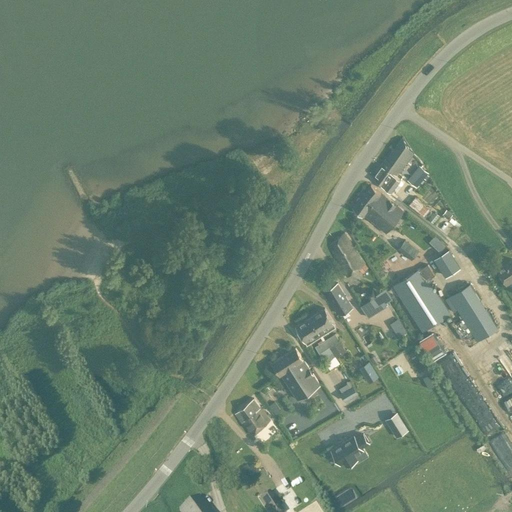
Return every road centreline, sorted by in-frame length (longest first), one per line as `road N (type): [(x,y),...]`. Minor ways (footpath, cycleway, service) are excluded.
road 1 (tertiary): [(129,511),(197,430),(355,171),(416,88),(454,45),(511,13)]
road 2 (track): [(511,428),(473,373),(504,321)]
